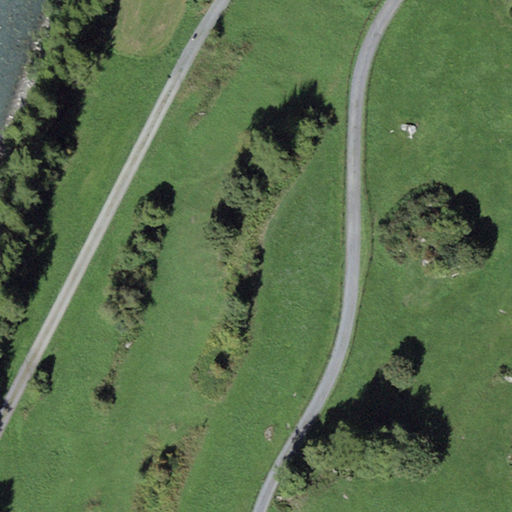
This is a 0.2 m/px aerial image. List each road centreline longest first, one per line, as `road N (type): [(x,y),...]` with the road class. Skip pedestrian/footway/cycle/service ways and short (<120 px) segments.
road 1 (track): [(262,511),(277,467),(337,362),(352,301),(359,86),(384,16),(398,0)]
road 2 (track): [(0,427),(194,36),(220,0)]
